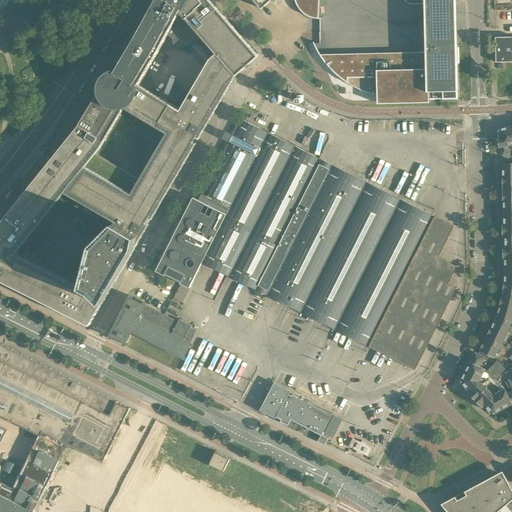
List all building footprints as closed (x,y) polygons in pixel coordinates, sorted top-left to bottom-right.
[(152,0),(131,38),(112,70),(110,70),(109,71),(107,72),(106,73),(104,75),(103,76),(102,78),(101,79),(100,81),(100,83),(99,84),(99,86),(98,88),(98,90),(98,91),(99,92),(85,114),(79,125),(73,132),(67,137),(64,144),(58,148),(55,155),(49,160),(46,166),(40,171),(37,178),(31,182),(28,189),(22,193),(19,200),(13,205),(10,211),(4,216),(1,222),(0,222),(0,279),(90,325),(92,321),(104,301),(108,294),(141,238),(149,224),(146,222),(149,218),(152,219),(196,143),(193,142),(196,137),(199,139),(218,105),(235,77),(236,75),(258,56),(209,0),(152,0)] [(253,0),(261,9),(271,0),(253,0)] [(295,0),(295,1),(296,4),(298,7),(299,9),(301,12),(304,14),(308,16),(310,17),(314,18),(317,18),(317,0),(295,0)] [(457,85),(458,85),(455,0),(411,0),(412,0),(421,0),(421,4),(426,4),(426,33),(427,52),(319,54),(322,59),(326,63),(329,68),(333,72),(337,75),(341,79),(346,82),(350,85),(355,88),(360,90),(365,92),(371,94),(376,95),(377,95),(377,104),(429,102),(429,99),(457,98),(457,85)] [(511,36),(496,37),(495,37),(496,62),(511,61),(511,36)] [(229,209),(202,261),(285,304),(320,322),(354,339),(380,352),(394,359),(409,367),(414,370),(443,314),(456,288),(452,286),(448,284),(457,266),(450,263),(443,259),(438,256),(453,227),(444,222),(420,210),(386,192),(352,175),(319,158),(251,123),(241,118),(240,118),(231,134),(228,140),(229,141),(201,194),(204,196),(204,197),(229,209)] [(499,139),(497,139),(499,147),(501,155),(503,155),(503,158),(510,156),(509,153),(509,150),(511,149),(511,132),(510,125),(510,126),(500,129),(498,132),(499,139)] [(511,163),(502,164),(503,176),(511,175),(511,163)] [(511,175),(503,176),(503,188),(511,187),(511,175)] [(511,187),(503,188),(503,200),(511,199),(511,187)] [(189,287),(202,261),(229,209),(204,197),(201,201),(193,197),(173,237),(156,271),(179,282),(181,283),(189,287)] [(511,199),(503,200),(503,212),(511,211),(511,199)] [(511,211),(503,212),(504,224),(511,223),(511,211)] [(504,224),(503,224),(503,237),(503,238),(503,241),(511,241),(511,223),(504,224)] [(511,241),(503,241),(503,244),(503,246),(503,258),(511,257),(511,241)] [(511,257),(503,258),(504,258),(505,269),(511,269),(511,257)] [(511,282),(504,281),(503,292),(511,295),(511,282)] [(189,287),(181,283),(174,297),(184,302),(191,288),(189,287)] [(502,295),(500,305),(511,309),(511,295),(503,292),(502,295)] [(114,329),(110,337),(111,335),(125,342),(123,344),(124,344),(131,331),(181,356),(185,358),(186,357),(184,356),(190,344),(192,345),(192,344),(190,343),(192,339),(186,336),(192,325),(179,319),(172,334),(158,327),(164,314),(163,314),(145,304),(145,303),(144,303),(143,305),(140,303),(133,300),(130,298),(131,296),(128,301),(124,308),(126,310),(118,325),(116,324),(114,329)] [(500,306),(496,316),(511,323),(511,320),(511,319),(511,309),(500,305),(500,306)] [(496,317),(491,328),(505,335),(507,330),(509,331),(511,327),(509,326),(511,323),(496,316),(496,317)] [(491,328),(486,338),(500,346),(501,344),(503,345),(505,341),(503,340),(504,338),(505,335),(491,328)] [(486,338),(480,350),(490,354),(494,357),(497,352),(499,353),(501,349),(499,348),(500,346),(486,338)] [(0,342),(0,414),(40,435),(61,392),(123,423),(130,408),(0,342)] [(474,352),(461,379),(461,383),(469,390),(484,374),(483,373),(485,369),(479,366),(483,357),(487,359),(490,354),(480,350),(478,354),(474,352)] [(469,390),(467,391),(468,392),(481,405),(482,406),(483,405),(499,389),(501,391),(504,389),(497,381),(501,377),(499,374),(504,369),(497,361),(487,371),(485,369),(483,373),(484,374),(469,390)] [(499,389),(483,405),(491,412),(494,413),(511,403),(511,377),(508,380),(505,382),(508,388),(511,386),(511,391),(507,394),(504,389),(501,391),(499,389)] [(291,420),(321,435),(332,415),(331,415),(330,416),(307,404),(308,403),(307,402),(307,404),(292,396),(293,395),(292,394),(292,395),(288,394),(289,391),(274,383),(260,410),(275,418),(276,417),(281,419),(280,421),(288,426),(291,420)] [(324,433),(333,438),(342,420),(333,416),(324,433)] [(158,423),(140,459),(164,471),(196,487),(201,478),(208,463),(214,451),(158,423)] [(0,511),(32,511),(53,470),(28,458),(13,488),(0,481),(0,443),(7,430),(0,426),(0,511)] [(328,438),(321,435),(318,441),(325,445),(326,442),(326,441),(328,439),(328,438)] [(352,438),(349,446),(357,450),(356,452),(360,455),(361,453),(370,457),(374,449),(365,445),(366,443),(362,441),(361,443),(352,438)] [(432,456),(426,450),(423,453),(422,455),(428,461),(429,459),(430,458),(432,456)] [(230,459),(228,458),(215,451),(209,463),(224,471),(230,459)] [(140,461),(135,470),(154,480),(159,482),(164,471),(140,459),(140,461)] [(209,463),(201,478),(263,509),(276,482),(230,459),(224,471),(209,463)] [(134,471),(114,511),(137,511),(154,480),(135,470),(134,471)] [(154,480),(137,511),(268,511),(263,509),(201,478),(197,487),(196,487),(164,471),(159,482),(154,480)] [(493,476),(441,504),(448,511),(511,511),(511,488),(505,475),(502,471),(493,476)] [(276,482),(263,509),(268,511),(319,511),(320,511),(319,504),(276,482)]
